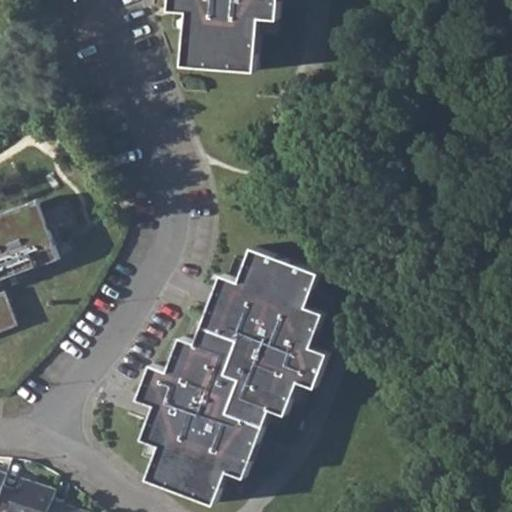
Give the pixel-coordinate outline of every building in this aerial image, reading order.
[(174,0),(173,9),(199,11),(198,28),(190,28),(187,63),(260,69),(263,32),(256,32),(257,15),(283,17),(284,0),(174,0)] [(0,330),(21,322),(8,288),(0,290),(0,279),(78,250),(72,236),(65,238),(62,230),(79,225),(68,199),(44,208),(40,196),(0,211),(0,330)] [(156,363),(144,398),(166,406),(160,422),(154,420),(148,438),(171,446),(166,463),(158,461),(153,478),(220,503),(225,486),(219,485),(225,468),(250,476),(256,459),(250,456),(255,440),(262,442),(268,424),(261,421),(266,405),(291,414),(297,396),(291,394),(297,378),(321,386),(333,352),(310,343),(316,327),(322,329),(328,311),(305,303),(311,286),(317,288),(323,270),(256,245),(250,263),(255,265),(249,281),(226,273),(220,290),(225,291),(220,308),(213,306),(207,324),(215,328),(209,345),(185,336),(180,352),(185,355),(180,372),(156,363)] [(8,474),(5,485),(18,489),(22,479),(8,474)] [(0,499),(0,511),(49,511),(50,511),(57,489),(22,479),(18,489),(5,485),(0,499)]
